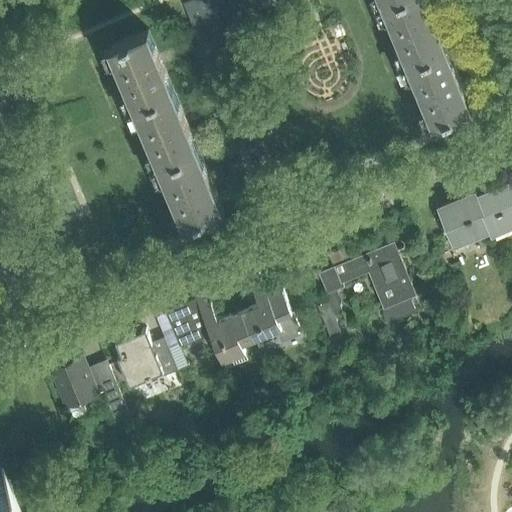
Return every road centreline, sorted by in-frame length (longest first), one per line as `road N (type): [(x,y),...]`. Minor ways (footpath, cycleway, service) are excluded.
road 1 (residential): [(40,327),(294,221)]
road 2 (residential): [(294,221),(214,34),(248,20)]
road 3 (residential): [(294,221),(511,132)]
